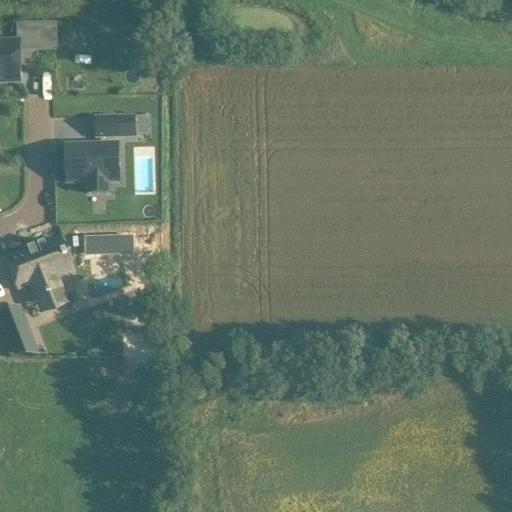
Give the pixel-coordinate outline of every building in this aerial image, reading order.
[(41,24),(24,24),(25,48),(41,47),(41,24)] [(0,42),(0,82),(21,82),(21,42),(0,42)] [(156,98),(137,99),(137,111),(156,111),(156,98)] [(98,138),(138,137),(137,117),(97,118),(98,138)] [(66,147),(67,183),(88,183),(89,195),(108,194),(108,182),(119,182),(118,146),(66,147)] [(28,249),(29,252),(7,260),(19,290),(32,285),(37,298),(47,294),(48,296),(51,294),(51,293),(61,289),(56,276),(70,270),(66,258),(68,257),(65,252),(64,252),(59,240),(46,245),(45,242),(44,243),(44,244),(39,246),(39,244),(38,245),(39,248),(36,249),(35,246),(34,246),(34,248),(29,249),(29,248),(28,249)] [(6,333),(14,355),(39,356),(27,325),(6,333)] [(511,511),(511,499),(479,494),(475,511),(511,511)]
